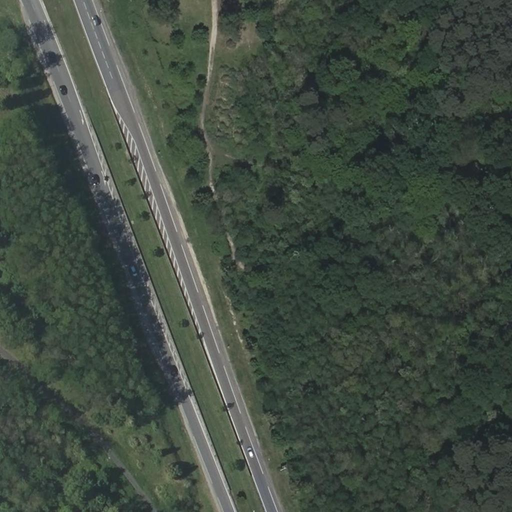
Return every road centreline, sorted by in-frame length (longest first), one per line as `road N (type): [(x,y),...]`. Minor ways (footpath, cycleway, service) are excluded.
road 1 (motorway): [(30,0),(232,511)]
road 2 (motorway): [(276,511),(86,0)]
